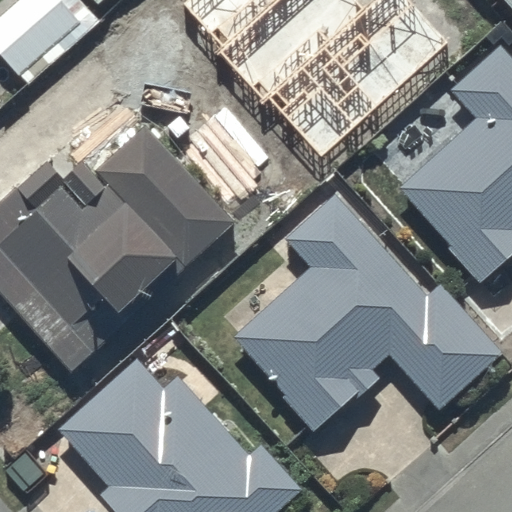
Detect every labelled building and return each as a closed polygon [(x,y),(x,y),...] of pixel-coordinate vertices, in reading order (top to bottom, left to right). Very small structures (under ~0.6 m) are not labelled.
[(78,0),(26,0),(0,24),(0,56),(29,90),(88,38),(80,29),(94,17),(78,0)] [(91,0),(101,10),(111,0),(91,0)] [(280,25),(216,84),(291,167),(329,132),(334,138),(365,110),(383,129),(477,44),(475,41),(494,24),(478,6),(460,22),(440,0),(352,0),(300,48),(280,25)] [(511,0),(500,0),(511,12),(511,0)] [(511,60),(502,49),(451,95),(477,124),(400,193),(486,288),(511,264),(511,60)] [(0,89),(0,109),(10,100),(0,89)] [(50,165),(0,209),(0,295),(74,378),(237,231),(148,132),(95,179),(88,171),(70,187),(50,165)] [(311,273),(232,342),(285,400),(283,403),(318,442),(383,383),(376,375),(391,362),(441,418),(506,359),(443,290),(429,303),(335,199),(285,245),(311,273)] [(140,366),(59,433),(107,491),(100,497),(111,511),(284,511),(302,498),(262,450),(250,460),(181,377),(163,393),(140,366)]
